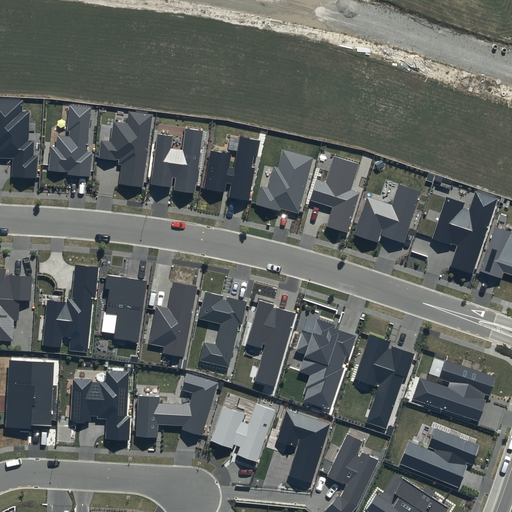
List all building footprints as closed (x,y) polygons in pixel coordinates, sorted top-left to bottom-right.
[(0,156),(13,157),(12,175),(37,176),(38,154),(33,153),(34,140),(28,139),(29,109),(22,108),(23,102),(0,100),(0,156)] [(50,146),(49,169),(67,171),(67,173),(90,175),(92,150),(87,150),(90,107),(68,105),(66,128),(69,129),(69,134),(57,133),(56,146),(50,146)] [(101,138),(98,156),(118,159),(117,163),(122,163),(119,182),(142,185),(152,113),(129,110),(127,122),(112,120),(110,139),(101,138)] [(157,132),(150,182),(170,185),(172,176),(176,176),(174,188),(193,191),(201,129),(184,126),(181,148),(170,146),(172,134),(157,132)] [(231,152),(210,148),(203,186),(223,190),(225,181),(231,182),(228,195),(248,199),(254,166),(250,165),(253,154),(256,155),(259,138),(239,134),(233,166),(229,165),(231,152)] [(261,184),(256,203),(279,209),(279,207),(298,212),(313,157),(283,149),(278,167),(272,166),(267,186),(261,184)] [(316,178),(310,199),(331,206),(326,224),(347,231),(359,191),(351,188),(359,163),(333,154),(325,181),(316,178)] [(366,196),(354,233),(377,240),(379,234),(404,242),(420,191),(397,183),(390,204),(366,196)] [(445,195),(431,237),(457,245),(450,264),(473,272),(497,197),(475,190),(469,208),(462,206),(464,201),(445,195)] [(29,207),(27,241),(56,243),(57,223),(55,223),(56,208),(29,207)] [(98,225),(98,226),(120,226),(120,216),(99,216),(99,218),(91,217),(90,224),(98,225)] [(511,231),(494,226),(479,269),(501,276),(503,271),(511,273),(511,231)] [(66,302),(47,300),(42,345),(62,347),(63,337),(70,338),(69,351),(87,353),(93,297),(96,297),(99,266),(75,264),(71,299),(67,298),(66,302)] [(6,269),(0,268),(0,340),(12,341),(14,320),(18,320),(19,301),(31,301),(33,276),(6,275),(6,269)] [(147,281),(107,275),(105,288),(109,289),(106,313),(116,314),(113,339),(139,342),(147,281)] [(184,357),(197,286),(173,282),(168,308),(155,306),(148,344),(164,347),(162,353),(184,357)] [(223,296),(206,292),(199,318),(221,324),(216,345),(204,342),(200,360),(228,367),(239,324),(242,324),(247,302),(227,297),(226,300),(223,299),(223,296)] [(274,386),(296,313),(276,307),(276,308),(273,308),(274,305),(260,300),(247,344),(262,348),(263,343),(266,344),(256,380),(274,386)] [(356,336),(335,328),(336,325),(317,318),(312,334),(302,331),(295,352),(305,355),(299,372),(310,376),(305,388),(308,389),(304,401),(330,410),(344,368),(342,368),(346,356),(349,357),(356,336)] [(390,342),(370,335),(355,380),(378,387),(366,423),(386,430),(404,377),(407,378),(415,354),(392,346),(391,349),(388,348),(390,342)] [(51,426),(54,362),(9,360),(6,427),(31,429),(31,425),(51,426)] [(496,377),(445,360),(439,379),(450,382),(449,387),(420,377),(412,400),(479,422),(486,400),(484,399),(485,395),(489,396),(496,377)] [(127,416),(129,372),(106,371),(106,382),(93,382),(93,379),(73,378),(71,420),(90,421),(91,416),(97,416),(97,419),(107,419),(106,439),(129,440),(130,416),(127,416)] [(218,383),(187,373),(182,390),(193,393),(190,405),(159,403),(160,396),(138,396),(136,436),(158,438),(158,424),(183,426),(182,430),(202,436),(218,383)] [(276,411),(256,403),(248,423),(243,422),(246,413),(223,405),(210,441),(232,449),(233,444),(241,447),(238,454),(257,462),(276,411)] [(330,424),(287,410),(277,441),(296,447),(299,439),(300,440),(289,476),(311,483),(330,424)] [(481,445),(435,427),(427,448),(408,441),(399,464),(459,487),(467,466),(466,465),(467,463),(473,465),(481,445)] [(346,433),(326,477),(344,485),(344,484),(346,484),(341,496),(339,495),(325,511),(352,511),(357,507),(379,460),(362,452),(360,457),(357,456),(363,441),(346,433)] [(445,511),(448,507),(402,478),(395,494),(398,496),(393,505),(375,494),(365,510),(367,511),(445,511)]
